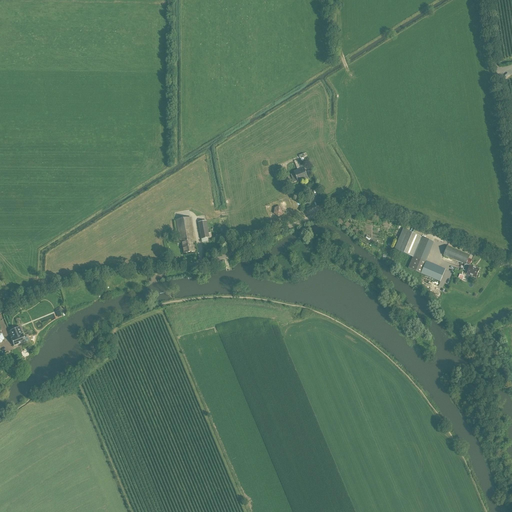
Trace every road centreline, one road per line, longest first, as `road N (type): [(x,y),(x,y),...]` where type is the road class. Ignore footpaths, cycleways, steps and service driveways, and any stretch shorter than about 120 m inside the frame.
road 1 (unclassified): [(0,309),(82,275),(220,258),(342,206),(370,207),(511,266)]
road 2 (unclassified): [(511,167),(484,0)]
